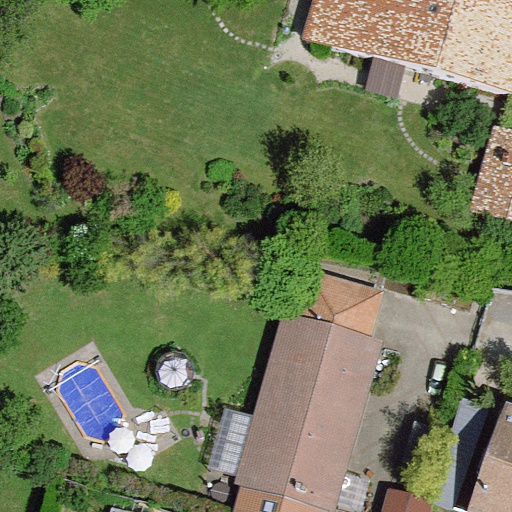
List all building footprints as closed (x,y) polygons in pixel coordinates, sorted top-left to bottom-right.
[(511,97),(511,32),(394,0),(321,0),(309,44),(511,97)] [(511,0),(394,0),(511,32),(511,0)] [(300,328),(368,348),(381,298),(312,280),(300,328)] [(328,508),(373,350),(368,348),(300,328),(293,326),(248,485),(254,487),(323,506),(328,508)] [(186,358),(171,356),(160,366),(159,381),(168,392),(183,393),(194,384),(195,369),(186,358)] [(453,510),(486,415),(462,405),(435,504),(453,510)] [(233,407),(223,469),(247,473),(257,411),(233,407)] [(477,511),(511,511),(511,422),(510,421),(477,511)] [(320,511),(323,506),(254,487),(246,511),(320,511)] [(421,511),(423,507),(393,501),(390,511),(421,511)]
